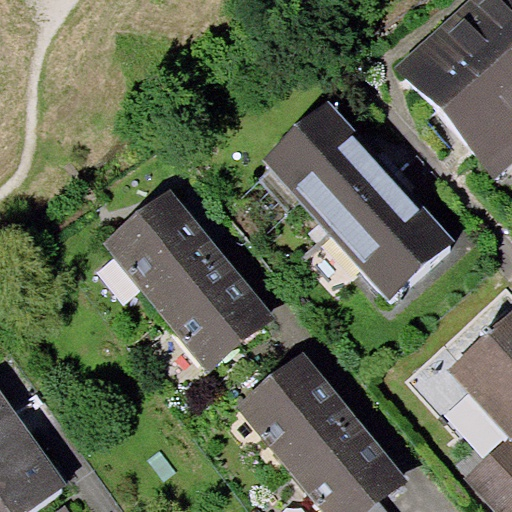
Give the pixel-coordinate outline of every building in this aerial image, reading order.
[(511,0),(495,0),(482,13),(475,6),(461,19),(466,25),(412,75),(495,166),(511,150),(511,0)] [(342,104),(277,164),(341,233),(406,173),(342,104)] [(406,173),(341,233),(404,302),(469,242),(406,173)] [(182,196),(117,248),(155,296),(165,288),(177,304),(224,266),(210,249),(219,241),(182,196)] [(218,373),(284,320),(245,273),(235,281),(224,266),(177,304),(190,320),(181,327),(218,373)] [(511,322),(459,371),(511,428),(511,322)] [(314,357),(249,410),(288,457),(298,449),(310,463),(356,426),(343,410),(351,403),(314,357)] [(0,462),(39,436),(2,382),(0,383),(0,462)] [(333,511),(376,511),(415,481),(377,433),(368,441),(356,426),(310,463),(323,479),(313,487),(333,511)] [(511,511),(511,433),(463,475),(494,511),(511,511)] [(43,511),(75,490),(39,436),(0,462),(0,511),(43,511)]
